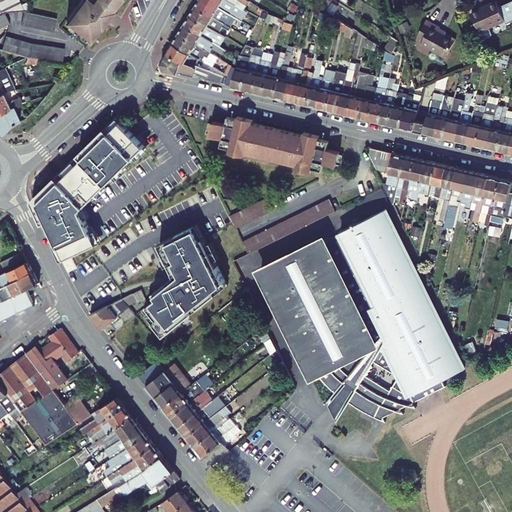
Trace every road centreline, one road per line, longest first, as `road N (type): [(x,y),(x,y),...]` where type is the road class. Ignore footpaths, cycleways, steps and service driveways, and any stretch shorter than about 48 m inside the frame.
road 1 (tertiary): [(144,72),(511,166)]
road 2 (residential): [(230,511),(68,301)]
road 3 (tertiary): [(15,181),(97,104),(117,97)]
road 4 (tertiary): [(97,73),(87,96),(44,138),(6,149)]
